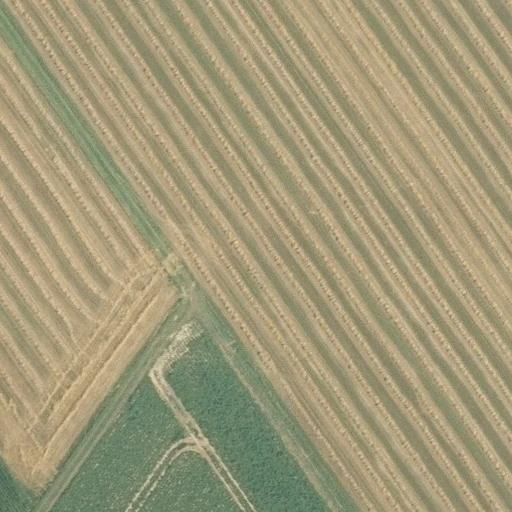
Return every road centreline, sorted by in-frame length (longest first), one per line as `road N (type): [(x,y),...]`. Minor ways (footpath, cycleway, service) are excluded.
road 1 (track): [(0,30),(335,511)]
road 2 (track): [(58,511),(198,320)]
